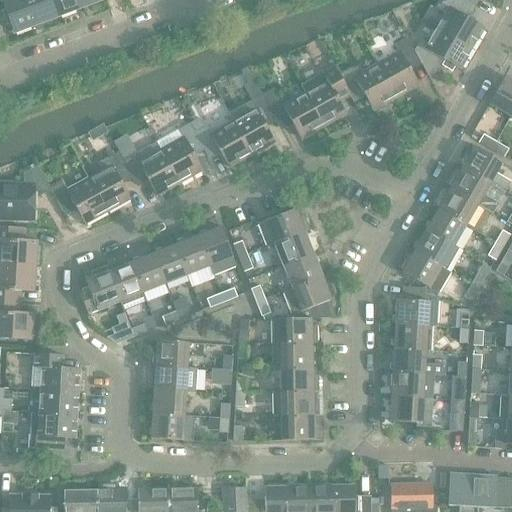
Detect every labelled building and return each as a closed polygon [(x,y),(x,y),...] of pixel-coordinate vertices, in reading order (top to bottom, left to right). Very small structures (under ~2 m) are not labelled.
[(28,24),(35,21),(26,0),(0,0),(4,11),(2,12),(6,24),(9,23),(13,33),(29,27),(28,24)] [(52,0),(26,0),(35,21),(42,18),(43,22),(59,16),(52,0)] [(52,0),(59,16),(74,10),(73,7),(80,4),(78,0),(52,0)] [(446,16),(437,31),(472,52),(484,31),(469,22),(476,10),(460,1),(443,6),(439,12),(446,16)] [(421,42),(414,54),(420,64),(428,79),(438,74),(444,64),(460,73),(472,52),(437,31),(428,46),(421,42)] [(397,56),(378,67),(396,100),(418,88),(408,70),(420,64),(414,54),(407,40),(393,48),(397,56)] [(350,72),(338,78),(346,92),(351,101),(363,95),(373,113),(396,100),(378,67),(363,75),(359,67),(350,72)] [(317,88),(305,95),(323,129),(346,116),(336,98),(346,92),(338,78),(333,69),(321,76),(323,80),(315,84),(317,88)] [(488,107),(509,119),(511,114),(511,83),(504,79),(488,107)] [(300,141),(323,129),(305,95),(282,108),(278,100),(273,92),(262,98),(275,121),(274,121),(279,130),(290,124),(300,141)] [(264,127),(274,121),(275,121),(262,98),(261,98),(249,105),(253,113),(233,124),(251,157),(274,145),(264,127)] [(198,122),(190,126),(203,149),(202,150),(207,158),(218,152),(229,170),(251,157),(233,124),(210,137),(205,129),(203,130),(198,122)] [(485,129),(478,125),(470,139),(477,143),(485,129)] [(192,156),(202,150),(203,149),(190,126),(177,134),(156,145),(160,153),(161,153),(179,186),(202,174),(192,156)] [(479,144),(491,151),(495,144),(483,137),(479,144)] [(509,152),(495,144),(491,151),(505,159),(509,152)] [(471,148),(460,169),(487,185),(488,184),(504,193),(510,182),(494,173),(499,163),(471,148)] [(157,199),(179,186),(161,153),(160,153),(151,159),(146,150),(134,158),(122,164),(130,178),(129,179),(135,188),(147,181),(157,199)] [(102,174),(88,182),(107,215),(129,203),(119,184),(129,179),(130,178),(122,164),(118,155),(105,162),(98,166),(102,174)] [(460,169),(448,190),(476,206),(491,214),(497,203),(482,195),(487,185),(460,169)] [(38,198),(49,194),(35,170),(22,174),(22,186),(0,185),(0,221),(31,222),(32,198),(38,198)] [(84,228),(107,215),(88,182),(66,194),(62,186),(49,194),(62,216),(74,210),(84,228)] [(448,190),(436,212),(464,227),(476,206),(448,190)] [(272,245),(273,246),(302,234),(293,211),(264,223),(256,226),(265,248),(272,245)] [(436,212),(425,233),(452,248),(464,227),(436,212)] [(0,266),(34,268),(35,244),(17,243),(17,230),(0,229),(0,266)] [(197,238),(209,268),(213,277),(235,268),(232,259),(220,229),(197,238)] [(501,232),(495,244),(502,248),(508,236),(501,232)] [(425,233),(413,254),(441,269),(452,248),(425,233)] [(273,246),(282,268),(312,256),(302,234),(273,246)] [(197,238),(175,247),(187,277),(191,289),(214,280),(213,277),(209,268),(197,238)] [(234,246),(240,259),(247,256),(242,243),(234,246)] [(494,261),(502,248),(495,244),(487,257),(494,261)] [(175,247),(152,256),(164,286),(187,277),(175,247)] [(508,269),(511,261),(511,254),(507,252),(501,265),(508,269)] [(448,273),(441,269),(413,254),(401,275),(429,290),(436,295),(448,273)] [(152,256),(130,265),(142,295),(164,286),(152,256)] [(253,270),(247,256),(240,259),(245,273),(253,270)] [(321,279),(312,256),(282,268),(291,290),(291,291),(321,279)] [(115,271),(108,274),(120,304),(119,304),(122,311),(145,302),(142,295),(130,265),(128,259),(113,265),(115,271)] [(0,302),(13,303),(14,292),(33,293),(34,268),(0,266),(0,302)] [(97,313),(119,304),(120,304),(108,274),(105,268),(90,274),(93,279),(85,283),(88,289),(79,293),(88,316),(97,313)] [(478,274),(472,286),(478,290),(485,277),(478,274)] [(325,289),(321,279),(291,291),(291,290),(283,293),(292,316),(288,317),(290,321),(311,321),(332,320),(324,304),(330,301),(329,298),(333,297),(329,287),(325,289)] [(471,303),(478,290),(472,286),(465,299),(471,303)] [(253,292),(258,304),(265,301),(260,289),(253,292)] [(233,290),(220,296),(223,303),(236,298),(233,290)] [(209,309),(223,303),(220,296),(206,301),(209,309)] [(271,315),(265,301),(258,304),(264,318),(271,315)] [(13,315),(13,303),(0,302),(0,339),(30,341),(31,316),(13,315)] [(395,316),(394,326),(427,328),(427,327),(428,304),(390,302),(389,315),(395,316)] [(187,309),(175,314),(178,322),(190,317),(187,309)] [(165,327),(178,322),(175,314),(161,319),(165,327)] [(460,319),(459,330),(468,330),(468,319),(460,319)] [(272,321),(272,345),(311,345),(311,346),(317,346),(317,329),(311,329),(311,321),(290,321),(279,321),(272,321)] [(394,326),(393,350),(426,352),(433,352),(434,327),(427,327),(427,328),(394,326)] [(143,327),(131,332),(134,339),(146,334),(143,327)] [(467,348),(468,330),(459,330),(458,347),(467,348)] [(481,345),(482,330),(474,330),(473,344),(481,345)] [(119,345),(134,339),(131,332),(116,338),(119,345)] [(238,332),(238,346),(245,346),(246,332),(238,332)] [(156,343),(154,368),(186,370),(186,368),(187,345),(156,343)] [(280,368),(280,370),(312,369),(311,346),(311,345),(272,345),(273,368),(280,368)] [(245,360),(245,346),(238,346),(237,360),(245,360)] [(393,350),(392,374),(424,376),(443,377),(444,365),(425,364),(426,352),(393,350)] [(472,354),(471,370),(479,370),(480,355),(472,354)] [(32,391),(40,392),(77,394),(78,371),(69,370),(70,357),(34,355),(33,369),(32,391)] [(221,355),(221,372),(229,372),(230,355),(221,355)] [(457,367),(457,378),(465,378),(466,367),(457,367)] [(154,368),(153,392),(185,394),(185,397),(194,397),(195,369),(186,368),(186,370),(154,368)] [(280,370),(280,394),(312,393),(318,393),(318,377),(312,377),(312,369),(280,370)] [(479,385),(479,370),(471,370),(471,384),(479,385)] [(229,384),(229,372),(221,372),(220,383),(229,384)] [(392,374),(390,399),(423,400),(423,399),(433,400),(434,377),(424,376),(392,374)] [(464,396),(465,378),(457,378),(456,396),(464,396)] [(236,380),(235,395),(243,394),(244,380),(236,380)] [(0,418),(2,418),(2,412),(10,413),(11,401),(3,400),(3,390),(0,389),(0,418)] [(40,392),(38,415),(76,417),(77,394),(40,392)] [(153,392),(152,416),(183,418),(184,417),(184,416),(185,397),(185,394),(153,392)] [(281,416),(281,418),(313,417),(319,417),(318,401),(312,401),(312,393),(280,394),(273,394),(274,416),(281,416)] [(242,409),(243,394),(235,395),(234,408),(242,409)] [(499,420),(507,420),(511,420),(511,396),(508,396),(500,396),(499,420)] [(423,400),(390,399),(389,423),(417,424),(417,428),(432,429),(433,400),(423,399),(423,400)] [(463,419),(464,403),(455,403),(454,419),(463,419)] [(470,403),(469,418),(477,419),(478,403),(470,403)] [(219,405),(218,420),(227,421),(227,405),(219,405)] [(2,418),(1,424),(16,425),(17,413),(10,413),(2,412),(2,418)] [(74,440),(76,417),(38,415),(30,414),(29,436),(28,450),(64,452),(65,440),(74,440)] [(193,417),(184,417),(183,418),(152,416),(150,441),(182,443),(191,443),(193,417)] [(313,425),(313,417),(281,418),(281,442),(313,442),(319,442),(319,425),(313,425)] [(477,419),(469,418),(468,432),(467,447),(475,447),(476,433),(477,419)] [(226,436),(227,421),(218,420),(217,435),(226,436)] [(511,420),(507,420),(506,436),(495,436),(494,448),(505,449),(506,445),(511,445),(511,420)] [(240,442),(241,429),(233,428),(232,442),(240,442)] [(387,467),(378,467),(378,479),(387,479),(387,467)] [(448,474),(447,507),(459,507),(459,508),(458,511),(476,511),(476,508),(494,509),(511,509),(511,491),(511,478),(498,478),(495,478),(496,477),(448,474)] [(390,511),(435,511),(435,509),(431,509),(430,486),(390,487),(390,511)] [(97,493),(96,493),(96,511),(131,511),(132,500),(125,500),(125,492),(115,493),(115,487),(97,487),(97,493)] [(352,489),(308,490),(308,511),(353,510),(353,511),(376,511),(376,502),(369,502),(369,500),(352,500),(352,489)] [(245,511),(245,502),(245,490),(222,491),(222,511),(245,511)] [(266,511),(308,511),(308,490),(266,490),(266,511)] [(195,491),(167,492),(166,511),(202,511),(202,503),(196,503),(195,491)] [(137,500),(132,500),(131,511),(166,511),(167,492),(137,492),(137,500)] [(96,511),(96,493),(63,494),(62,511),(96,511)] [(0,509),(0,511),(56,511),(57,508),(48,508),(48,496),(10,496),(9,509),(0,509)] [(259,511),(260,502),(245,502),(245,511),(259,511)]
